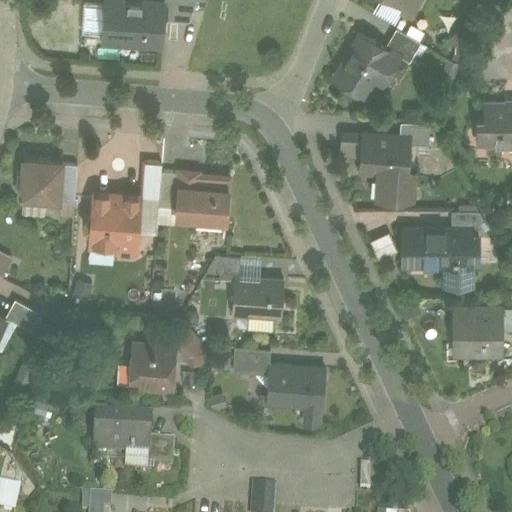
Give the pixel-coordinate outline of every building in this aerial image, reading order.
[(163,0),(107,0),(107,4),(106,31),(106,44),(163,46),(163,16),(163,0)] [(163,0),(163,16),(191,16),(195,0),(163,0)] [(383,0),(400,9),(390,26),(403,33),(421,0),(383,0)] [(106,31),(107,4),(86,3),(85,30),(106,31)] [(390,26),(380,44),(396,53),(405,58),(415,40),(403,33),(390,26)] [(380,44),(353,29),(324,80),(359,100),(368,84),(376,88),(396,53),(380,44)] [(511,100),(477,100),(478,121),(469,121),(469,146),(511,145),(511,100)] [(413,131),(412,143),(430,144),(430,141),(431,124),(431,122),(401,120),(400,130),(413,131)] [(437,125),(431,124),(430,141),(446,142),(437,125)] [(377,194),(417,196),(419,169),(411,169),(412,143),(413,131),(400,130),(363,128),(361,171),(378,172),(377,194)] [(60,166),(60,163),(16,159),(13,202),(57,206),(58,200),(60,166)] [(135,198),(135,201),(153,202),(155,173),(155,166),(138,164),(135,198)] [(60,166),(58,200),(69,201),(72,167),(60,166)] [(173,174),(170,210),(169,223),(221,227),(225,176),(196,174),(197,171),(173,169),(173,174)] [(173,174),(155,173),(153,202),(152,208),(170,210),(173,174)] [(103,196),(84,194),(80,249),(131,253),(135,201),(135,198),(117,197),(118,193),(104,192),(103,196)] [(444,209),(444,226),(474,226),(474,229),(481,229),(480,223),(474,209),(444,209)] [(444,226),(395,227),(396,269),(437,268),(437,289),(469,289),(469,268),(475,268),(474,229),(474,226),(444,226)] [(392,253),(383,233),(363,243),(372,262),(392,253)] [(0,275),(8,259),(0,255),(0,275)] [(228,276),(234,277),(235,259),(209,258),(199,275),(199,280),(228,281),(228,276)] [(87,278),(71,276),(70,294),(85,296),(87,278)] [(277,321),(279,279),(234,277),(228,276),(228,281),(227,319),(277,321)] [(4,318),(3,320),(25,331),(33,314),(9,302),(1,317),(4,318)] [(503,305),(503,302),(452,303),(453,356),(504,356),(504,328),(503,305)] [(511,305),(503,305),(504,328),(510,328),(510,332),(511,333),(511,305)] [(172,347),(184,362),(201,347),(185,328),(168,342),(172,343),(172,347)] [(123,392),(169,394),(172,347),(172,343),(168,342),(126,340),(123,392)] [(225,374),(265,377),(266,358),(267,351),(227,349),(225,374)] [(318,429),(323,362),(266,358),(265,377),(263,407),(301,410),(300,428),(318,429)] [(31,372),(16,366),(5,394),(20,400),(31,372)] [(147,444),(149,418),(130,416),(130,413),(118,412),(118,416),(92,414),(89,458),(146,462),(147,444)] [(0,426),(0,425),(0,447),(7,450),(14,431),(0,426)] [(168,446),(147,444),(146,462),(145,470),(166,472),(168,446)] [(371,467),(360,467),(360,489),(371,489),(371,467)] [(0,511),(10,511),(15,489),(0,486),(0,511)] [(274,511),(276,489),(254,487),(252,511),(274,511)] [(106,511),(107,497),(87,497),(87,511),(106,511)]
